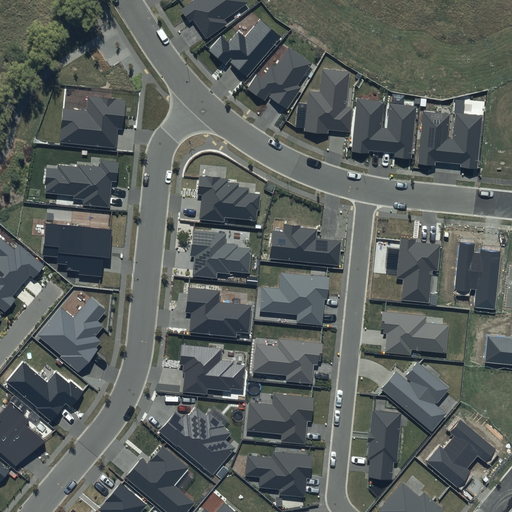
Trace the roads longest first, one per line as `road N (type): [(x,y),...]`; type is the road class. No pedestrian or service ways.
road 1 (residential): [(35,511),(123,397),(141,332),(157,161),(172,127),(201,102)]
road 2 (residential): [(365,188),(334,482),(343,511)]
road 3 (residential): [(201,102),(265,150),(365,188)]
road 4 (residential): [(365,188),(511,204)]
road 5 (residential): [(128,0),(201,102)]
